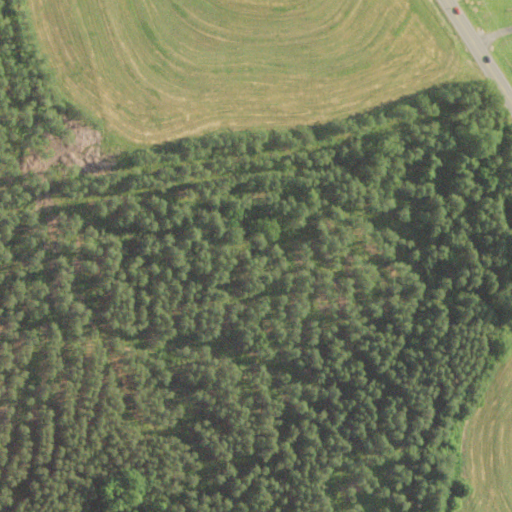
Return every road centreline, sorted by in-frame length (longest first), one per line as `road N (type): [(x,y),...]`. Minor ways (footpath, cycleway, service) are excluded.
road 1 (residential): [(284,0),(263,81),(240,278)]
road 2 (primary): [(511,107),(444,0)]
